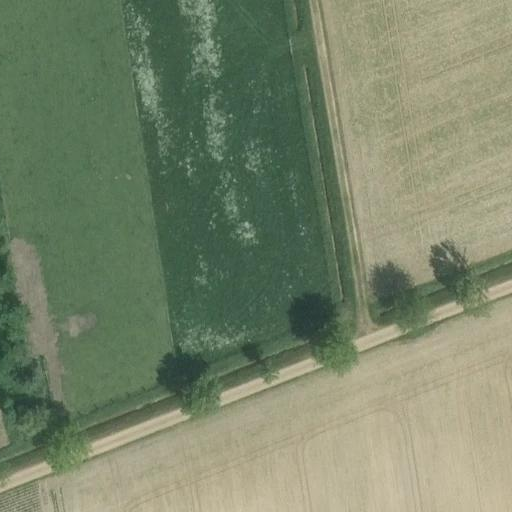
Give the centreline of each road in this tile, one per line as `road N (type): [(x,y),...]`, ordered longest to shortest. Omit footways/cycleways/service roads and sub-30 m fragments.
road 1 (track): [(511,285),(0,485)]
road 2 (track): [(361,344),(311,0)]
